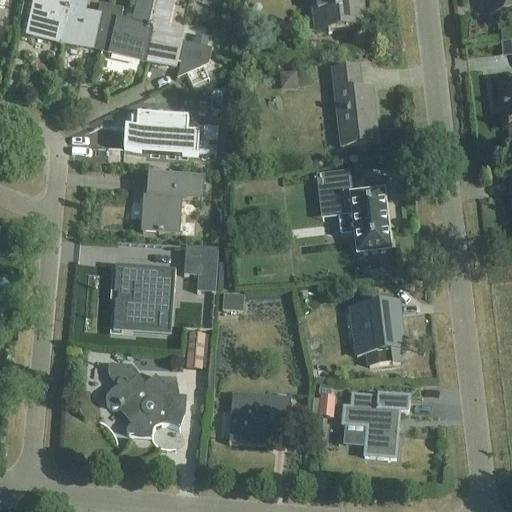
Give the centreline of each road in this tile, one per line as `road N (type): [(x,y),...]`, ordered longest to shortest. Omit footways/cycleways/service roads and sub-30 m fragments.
road 1 (residential): [(484,511),(426,0)]
road 2 (residential): [(28,493),(48,224)]
road 3 (residential): [(239,511),(28,493)]
road 4 (residential): [(48,224),(55,140),(0,127)]
